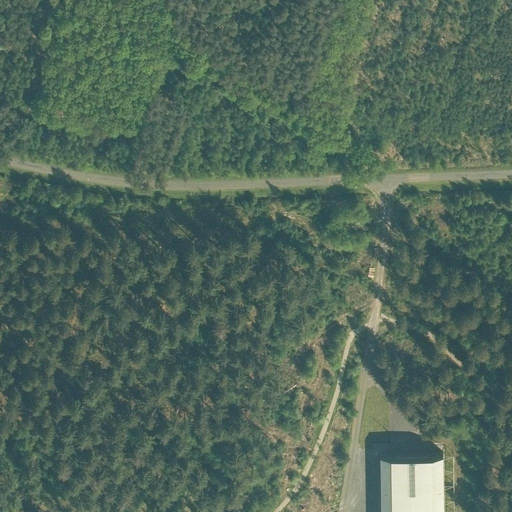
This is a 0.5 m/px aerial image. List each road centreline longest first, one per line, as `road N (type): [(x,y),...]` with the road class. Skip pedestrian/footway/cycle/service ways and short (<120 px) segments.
road 1 (unclassified): [(382,178),(143,183),(0,157)]
road 2 (unclassified): [(382,178),(366,342)]
road 3 (unclassified): [(511,173),(382,178)]
